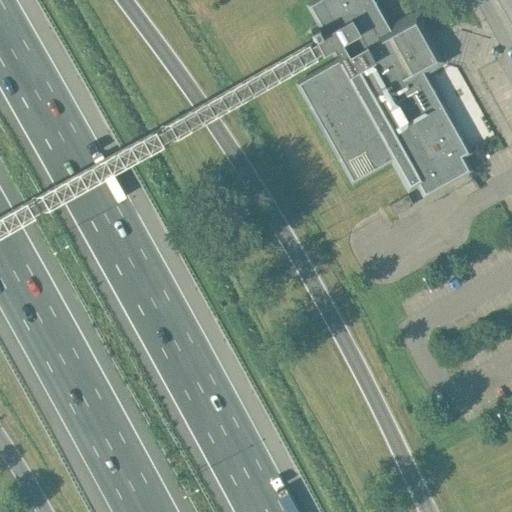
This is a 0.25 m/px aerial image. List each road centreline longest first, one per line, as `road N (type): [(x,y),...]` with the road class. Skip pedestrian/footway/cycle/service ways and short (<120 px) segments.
road 1 (motorway): [(267,511),(0,29)]
road 2 (motorway): [(0,247),(141,511)]
